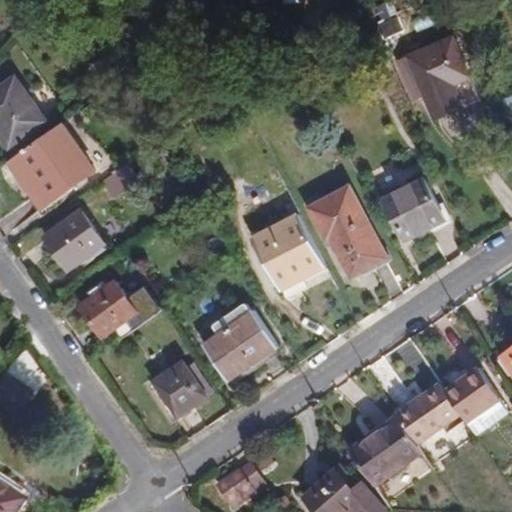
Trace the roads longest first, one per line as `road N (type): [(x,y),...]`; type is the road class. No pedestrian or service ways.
road 1 (residential): [(154,486),(511,247)]
road 2 (residential): [(154,486),(0,268)]
